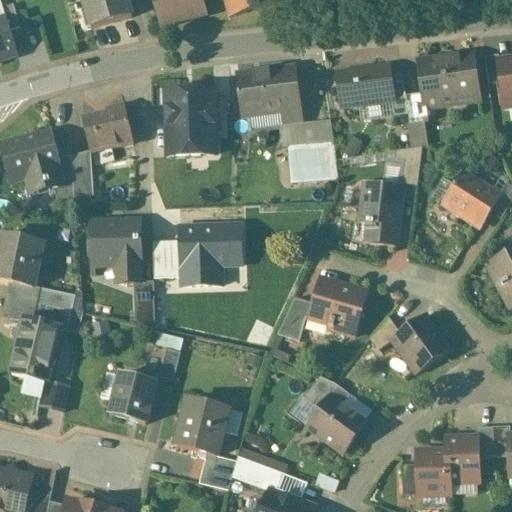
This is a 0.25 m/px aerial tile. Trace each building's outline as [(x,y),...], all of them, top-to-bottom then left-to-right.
[(126,0),(82,0),(91,31),(132,19),(126,0)] [(202,0),(151,0),(160,30),(207,16),(202,0)] [(278,0),(223,0),(229,18),(279,3),(278,0)] [(0,61),(17,56),(6,21),(0,23),(0,61)] [(472,56),(418,64),(423,96),(425,109),(426,109),(478,101),(472,56)] [(498,57),(484,59),(488,85),(501,83),(498,62),(499,62),(498,57)] [(511,60),(499,62),(498,62),(501,83),(505,110),(511,108),(511,60)] [(295,68),(235,76),(241,119),(280,114),(300,111),(295,68)] [(388,68),(337,76),(341,110),(392,103),(393,102),(390,79),(388,68)] [(402,77),(390,79),(393,102),(392,103),(394,118),(408,116),(405,98),(402,77)] [(214,93),(166,94),(168,158),(215,156),(214,93)] [(423,96),(405,98),(408,116),(409,126),(428,124),(426,109),(425,109),(423,96)] [(108,115),(83,121),(91,154),(132,145),(124,108),(107,112),(108,115)] [(300,111),(280,114),(282,128),(302,125),(300,111)] [(51,134),(1,147),(11,185),(26,181),(30,197),(54,191),(55,191),(64,188),(59,172),(61,172),(58,161),(51,134)] [(334,144),(319,146),(322,181),(338,179),(334,144)] [(319,146),(289,148),(292,183),(322,181),(319,146)] [(422,150),(396,154),(395,161),(404,163),(401,186),(417,188),(422,150)] [(86,154),(72,158),(75,203),(76,203),(75,186),(88,183),(86,154)] [(64,188),(55,191),(59,207),(75,203),(72,158),(58,161),(61,172),(59,172),(64,188)] [(499,197),(464,176),(456,188),(455,187),(453,190),(455,191),(444,207),(479,230),(493,207),(499,198),(499,197)] [(511,203),(511,188),(506,185),(499,197),(499,198),(493,207),(505,215),(511,203)] [(402,192),(365,188),(360,224),(366,225),(363,244),(396,248),(402,192)] [(140,223),(91,225),(92,266),(116,265),(116,285),(141,284),(141,267),(140,223)] [(43,246),(2,237),(2,240),(4,240),(0,257),(0,283),(33,291),(43,246)] [(511,255),(489,267),(511,310),(511,309),(511,255)] [(366,295),(321,282),(314,306),(310,321),(329,327),(327,335),(332,336),(333,334),(353,340),(366,295)] [(76,298),(40,290),(36,306),(72,314),(76,298)] [(154,292),(139,292),(140,328),(156,331),(154,292)] [(296,300),(278,338),(300,344),(306,320),(310,321),(314,306),(296,300)] [(72,314),(36,306),(32,324),(61,331),(61,332),(67,334),(72,314)] [(401,336),(392,342),(392,343),(416,376),(450,351),(426,318),(401,336)] [(388,319),(370,341),(379,353),(392,343),(392,342),(401,336),(388,319)] [(32,324),(24,322),(12,376),(35,382),(36,378),(47,380),(46,384),(48,385),(61,332),(61,331),(32,324)] [(180,356),(166,352),(159,379),(173,383),(180,356)] [(156,385),(120,376),(110,417),(146,426),(156,385)] [(335,386),(320,379),(309,394),(326,407),(331,400),(342,408),(350,397),(335,386)] [(326,407),(308,430),(343,456),(366,425),(342,408),(331,400),(326,407)] [(228,412),(189,402),(177,449),(216,459),(228,412)] [(229,425),(239,430),(246,413),(235,409),(229,425)] [(510,428),(493,429),(494,459),(510,459),(509,438),(510,438),(510,428)] [(493,429),(475,430),(475,440),(477,440),(478,460),(494,459),(493,429)] [(475,440),(446,441),(447,453),(448,485),(449,485),(478,484),(478,460),(477,440),(475,440)] [(447,453),(418,454),(418,468),(419,497),(419,498),(450,497),(449,485),(448,485),(447,453)] [(236,468),(206,460),(199,486),(228,493),(236,468)] [(284,476),(252,464),(244,485),(269,494),(269,493),(277,496),(284,476)] [(418,468),(402,468),(403,498),(419,497),(418,468)] [(12,469),(5,474),(0,472),(0,511),(24,511),(28,496),(22,495),(25,478),(16,476),(12,469)] [(51,498),(33,493),(28,496),(24,511),(48,511),(50,504),(51,498)] [(277,496),(269,493),(269,494),(261,511),(313,511),(314,510),(277,496)]
